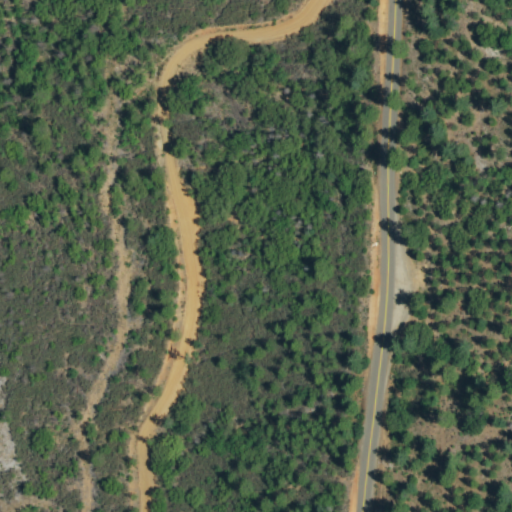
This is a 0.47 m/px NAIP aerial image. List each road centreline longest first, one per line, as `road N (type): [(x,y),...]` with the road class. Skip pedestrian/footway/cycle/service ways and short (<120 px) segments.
road 1 (residential): [(313,0),(294,32),(199,46),(181,57),(162,91),(185,296),(182,332),(144,433),(138,511)]
road 2 (secondary): [(364,511),(386,319),(391,0)]
